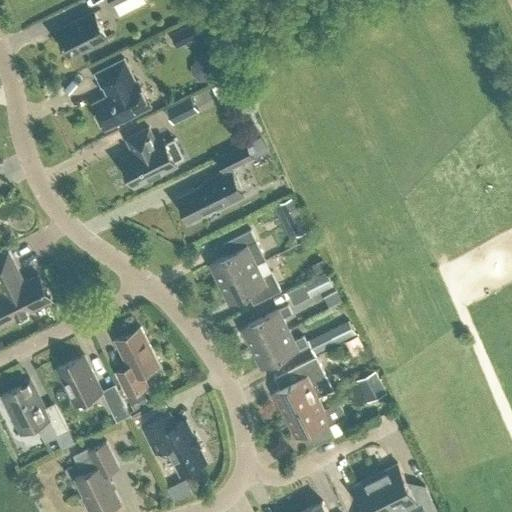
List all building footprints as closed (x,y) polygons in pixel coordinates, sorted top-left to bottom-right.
[(70,55),(107,36),(94,10),(57,29),(70,55)] [(168,31),(174,45),(198,33),(191,20),(168,31)] [(106,126),(150,104),(138,79),(136,80),(124,57),(96,71),(107,94),(93,101),(106,126)] [(163,105),(171,121),(195,108),(187,93),(163,105)] [(152,179),(154,175),(177,163),(163,136),(156,140),(149,125),(127,136),(134,151),(121,157),(134,184),(140,181),(145,183),(152,179)] [(213,155),(221,171),(251,156),(243,140),(213,155)] [(238,175),(233,165),(203,180),(204,182),(177,195),(189,219),(216,206),(217,208),(244,195),(235,177),(238,175)] [(308,228),(292,195),(274,204),(290,237),(308,228)] [(266,258),(256,238),(251,227),(228,239),(233,249),(210,261),(220,281),(256,263),(266,258)] [(0,322),(0,324),(51,298),(38,273),(24,280),(8,249),(0,252),(0,286),(2,291),(0,291),(0,322)] [(322,255),(310,261),(315,270),(326,265),(322,255)] [(266,258),(256,263),(220,281),(230,301),(253,289),(258,300),(281,288),(266,258)] [(310,295),(333,284),(326,269),(303,280),(310,295)] [(252,345),(288,327),(282,316),(292,311),(288,302),(242,325),(252,345)] [(324,327),(332,342),(354,331),(346,317),(324,327)] [(148,383),(142,371),(160,362),(141,324),(115,337),(128,364),(116,370),(128,393),(148,383)] [(294,338),(288,327),(252,345),(262,365),(308,342),(304,333),(294,338)] [(366,346),(359,331),(346,337),(354,352),(366,346)] [(102,388),(101,386),(84,352),(57,365),(75,401),(99,389),(102,388)] [(332,386),(327,376),(316,354),(294,365),(300,377),(274,390),(285,412),(317,396),(317,394),(332,386)] [(387,390),(376,368),(357,378),(368,400),(387,390)] [(68,428),(55,400),(42,406),(29,380),(5,391),(24,429),(37,423),(45,439),(68,428)] [(102,388),(99,389),(114,419),(128,411),(113,380),(101,386),(102,388)] [(149,402),(143,389),(128,396),(134,409),(149,402)] [(317,396),(285,412),(296,434),(327,418),(330,423),(346,415),(339,400),(323,408),(317,396)] [(173,457),(180,472),(207,459),(200,444),(201,443),(195,431),(194,432),(186,417),(173,423),(167,411),(142,423),(149,437),(151,435),(160,453),(173,457)] [(106,439),(89,447),(88,446),(74,453),(83,472),(75,476),(83,494),(82,495),(90,511),(94,509),(95,511),(101,511),(122,502),(107,472),(119,465),(106,439)] [(398,461),(376,472),(396,511),(397,511),(408,507),(410,511),(438,511),(424,483),(412,489),(398,461)] [(396,511),(376,472),(355,483),(369,511),(366,511),(396,511)] [(329,511),(322,499),(301,510),(301,511),(329,511)]
